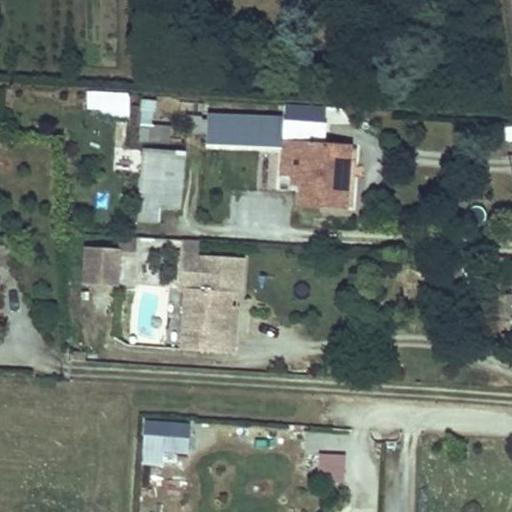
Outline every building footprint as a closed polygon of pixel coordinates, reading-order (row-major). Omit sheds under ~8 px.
[(85,117),(128,118),(129,94),(86,92),(85,117)] [(282,148),(281,173),(301,174),(300,203),(343,205),(345,148),(324,147),(325,106),(284,104),(283,118),(283,121),(282,148)] [(213,146),(282,148),(283,121),(283,118),(214,115),(213,146)] [(143,142),(139,225),(165,226),(166,208),(182,208),(184,143),(143,142)] [(118,247),(84,247),(84,280),(118,281),(118,247)] [(237,292),(185,289),(182,351),(234,354),(237,292)] [(193,422),(149,419),(147,450),(191,452),(193,422)] [(346,457),(321,455),(319,479),(344,482),(346,457)]
